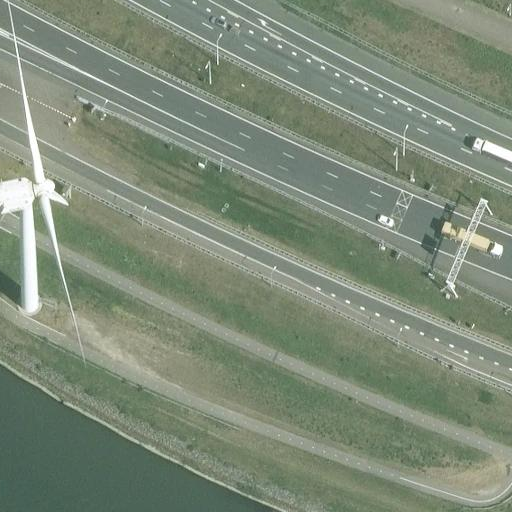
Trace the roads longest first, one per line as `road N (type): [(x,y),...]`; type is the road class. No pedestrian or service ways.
road 1 (trunk): [(0,129),(194,227),(511,363)]
road 2 (motorway): [(511,174),(153,0)]
road 3 (motorway): [(247,147),(511,262)]
road 4 (motorway): [(0,14),(247,147)]
road 5 (motorway): [(0,43),(247,147)]
